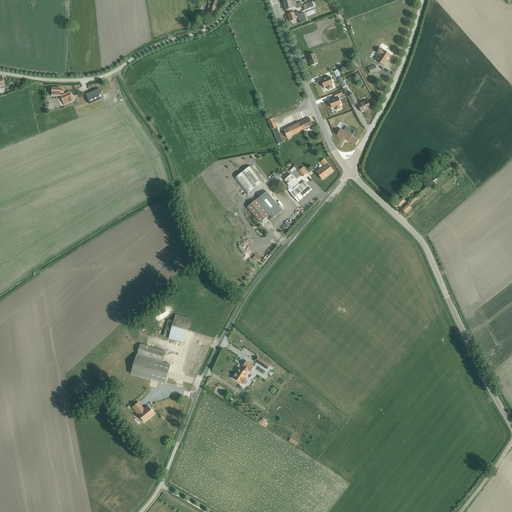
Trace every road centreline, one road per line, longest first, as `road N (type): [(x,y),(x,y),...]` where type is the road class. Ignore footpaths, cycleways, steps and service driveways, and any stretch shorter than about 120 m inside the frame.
road 1 (unclassified): [(140,511),(161,485),(242,301),(349,169)]
road 2 (tertiary): [(511,427),(429,253),(349,169)]
road 3 (unclassified): [(0,72),(96,77),(213,25),(236,0)]
road 4 (tertiary): [(349,169),(328,139),(274,0)]
road 5 (tertiary): [(349,169),(398,74),(422,0)]
